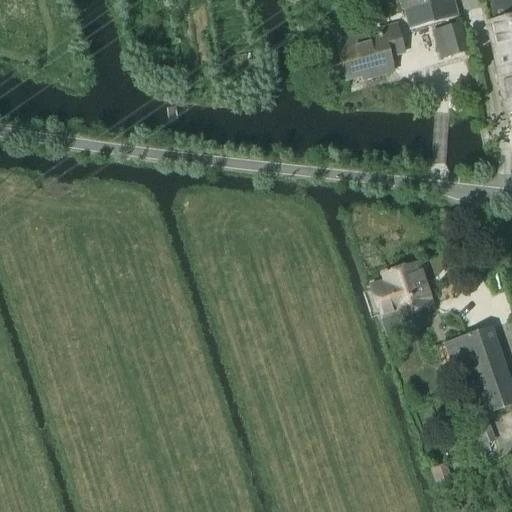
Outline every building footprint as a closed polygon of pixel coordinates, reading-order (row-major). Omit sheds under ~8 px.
[(456,17),(451,0),(399,0),(408,31),(456,17)] [(511,0),(503,0),(489,3),(492,23),(487,24),(496,75),(511,71),(511,0)] [(459,24),(431,32),(437,51),(444,49),(447,57),(466,51),(459,24)] [(334,41),(335,44),(336,49),(345,81),(373,74),(373,77),(392,72),(388,59),(403,54),(395,26),(374,32),(376,39),(369,40),(367,32),(334,41)] [(511,71),(496,75),(504,114),(511,113),(511,71)] [(381,278),(384,283),(368,289),(381,321),(396,316),(397,320),(431,307),(415,265),(381,278)] [(470,421),(511,406),(511,394),(490,330),(445,345),(470,421)]
